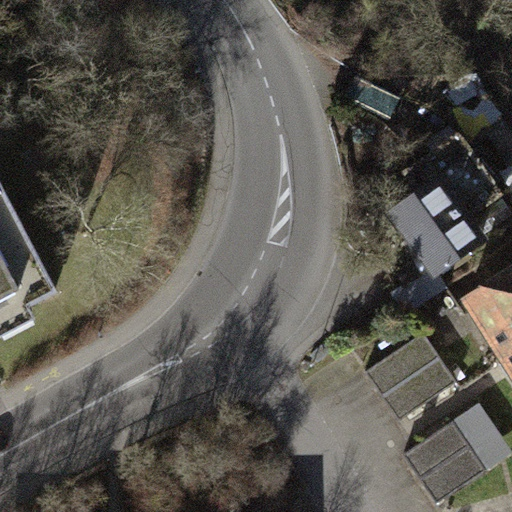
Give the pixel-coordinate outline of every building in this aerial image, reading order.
[(419,197),(395,214),(437,274),(485,241),(470,220),(508,194),(463,131),(403,173),(419,197)] [(27,202),(0,216),(0,355),(88,309),(27,202)] [(511,275),(474,299),(511,360),(511,275)] [(426,335),(370,373),(401,418),(457,381),(426,335)] [(457,423),(409,454),(441,503),(489,472),(457,423)]
